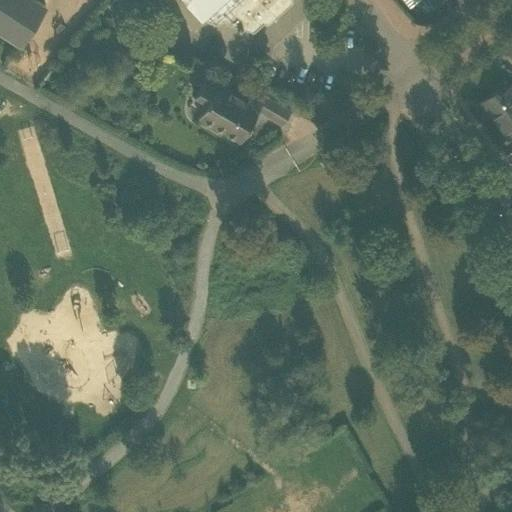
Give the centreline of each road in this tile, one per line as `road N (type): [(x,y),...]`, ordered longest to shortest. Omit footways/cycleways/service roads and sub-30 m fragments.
road 1 (unclassified): [(0,73),(172,175),(222,194),(413,78)]
road 2 (residential): [(511,215),(413,78)]
road 3 (residential): [(511,6),(413,78)]
